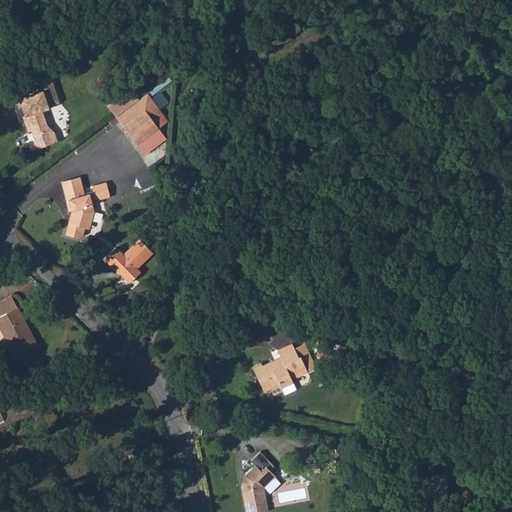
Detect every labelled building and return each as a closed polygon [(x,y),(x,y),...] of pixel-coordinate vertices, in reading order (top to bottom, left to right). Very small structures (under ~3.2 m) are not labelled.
[(54,77),(16,90),(20,105),(26,103),(28,113),(26,114),(27,117),(31,129),(35,128),(41,146),(61,139),(58,131),(50,124),(44,109),(52,106),(51,103),(61,100),(54,77)] [(20,105),(16,90),(12,91),(21,119),(27,117),(26,114),(28,113),(26,103),(20,105)] [(157,111),(145,95),(113,118),(134,146),(156,129),(148,118),(157,111)] [(91,212),(96,214),(98,205),(95,195),(113,190),(110,175),(96,179),(97,184),(88,186),(83,170),(65,175),(70,194),(72,194),(75,203),(70,228),(83,231),(87,228),(89,221),(91,212)] [(140,234),(127,248),(119,240),(106,254),(117,265),(120,262),(135,276),(144,266),(140,263),(154,248),(140,234)] [(9,293),(0,297),(0,310),(1,312),(15,306),(9,293)] [(0,328),(12,353),(34,344),(15,306),(1,312),(0,310),(0,328)] [(334,348),(323,345),(321,353),(332,356),(334,348)] [(276,365),(274,360),(261,364),(260,361),(251,364),(260,390),(276,385),(277,389),(290,385),(289,381),(305,376),(299,359),(297,360),(292,346),(277,351),(279,358),(281,364),(276,365)] [(269,466),(255,451),(245,461),(250,466),(240,476),(242,478),(239,487),(237,487),(241,511),(261,511),(265,511),(260,487),(272,476),(266,469),(269,466)] [(432,475),(420,476),(421,492),(423,491),(433,491),(433,493),(447,493),(446,474),(431,474),(432,475)] [(108,477),(91,485),(96,494),(113,485),(108,477)]
